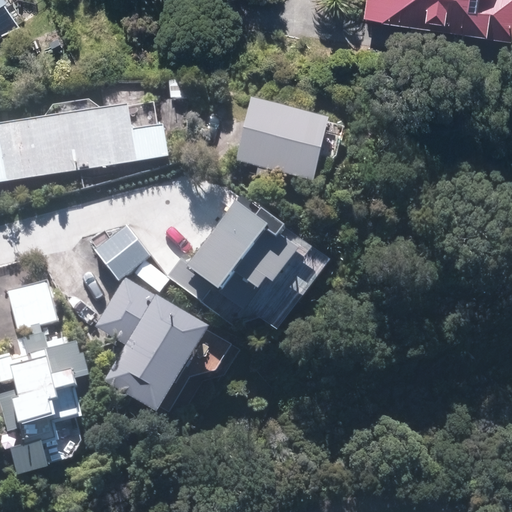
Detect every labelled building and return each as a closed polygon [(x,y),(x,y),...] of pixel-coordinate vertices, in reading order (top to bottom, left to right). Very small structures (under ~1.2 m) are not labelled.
[(511,0),(377,0),(374,20),(509,42),(511,22),(511,0)] [(207,85),(171,84),(171,98),(207,99),(207,85)] [(245,103),(229,164),(306,184),(322,123),(245,103)] [(151,107),(0,130),(0,182),(164,156),(159,132),(156,133),(151,107)] [(259,293),(257,291),(262,285),(266,288),(292,255),(271,238),(276,232),(236,200),(185,266),(179,262),(165,281),(197,306),(210,291),(241,315),(259,293)] [(91,254),(113,283),(146,258),(125,228),(91,254)] [(120,348),(96,385),(147,420),(200,333),(122,280),(90,330),(120,348)] [(41,345),(37,327),(53,324),(45,285),(5,293),(13,332),(27,329),(29,339),(14,342),(17,359),(0,362),(0,426),(10,475),(67,463),(76,449),(65,392),(86,388),(80,355),(75,356),(73,344),(59,347),(58,342),(41,345)]
